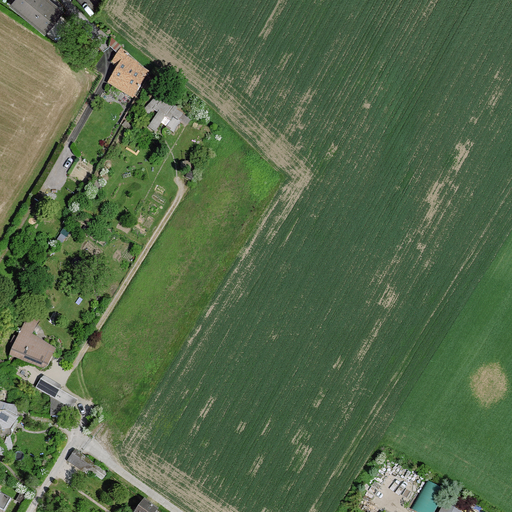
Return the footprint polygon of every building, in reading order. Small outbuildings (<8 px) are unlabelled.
[(63,10),(50,0),(12,0),(10,4),(45,32),(63,10)] [(127,54),(120,50),(112,64),(118,68),(108,83),(132,99),(149,72),(125,57),(127,54)] [(157,131),(162,122),(175,131),(181,122),(187,126),(193,117),(156,94),(148,108),(156,113),(149,126),(157,131)] [(39,322),(28,316),(10,356),(23,362),(38,368),(41,369),(43,370),(45,369),(48,366),(51,359),(55,350),(31,336),(39,322)] [(41,380),(36,389),(51,397),(68,407),(73,410),(78,401),(61,391),(41,380)] [(51,397),(51,416),(68,417),(68,407),(51,397)] [(17,419),(16,407),(6,407),(0,404),(0,453),(6,453),(11,444),(10,438),(12,434),(10,430),(17,419)] [(74,450),(68,460),(86,472),(92,462),(74,450)] [(413,509),(417,511),(463,511),(439,499),(445,488),(428,480),(413,509)] [(0,492),(0,507),(5,511),(11,499),(0,492)] [(142,500),(132,511),(154,511),(156,510),(142,500)]
